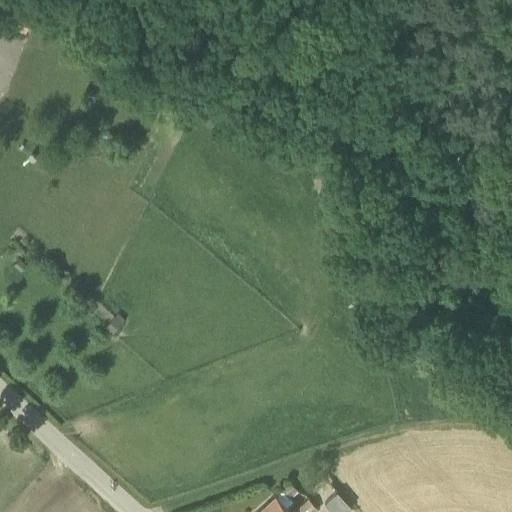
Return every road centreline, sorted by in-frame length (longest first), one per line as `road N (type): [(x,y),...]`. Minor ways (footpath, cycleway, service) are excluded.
road 1 (track): [(376,408),(185,482),(160,511)]
road 2 (unclassified): [(133,511),(0,391)]
